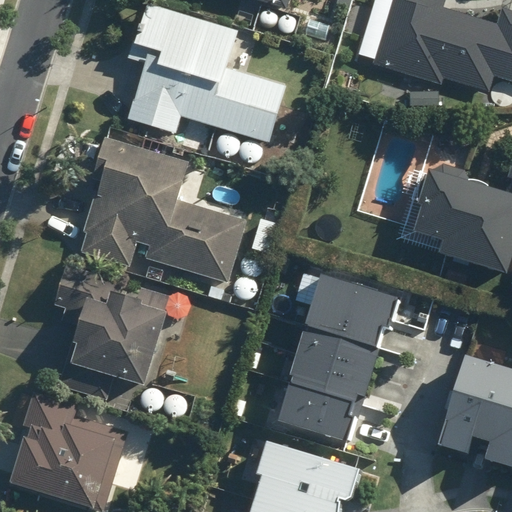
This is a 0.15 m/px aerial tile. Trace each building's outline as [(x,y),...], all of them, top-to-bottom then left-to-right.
[(239,26),(155,0),(145,0),(129,54),(146,59),(129,115),(176,130),(182,111),(270,138),(287,82),(227,64),(239,26)] [(511,76),(511,6),(503,3),(498,20),(442,4),(443,0),(374,0),(359,50),(375,55),(374,60),(405,70),(405,72),(417,76),(418,73),(442,81),(445,73),(490,87),(495,71),(511,76)] [(439,89),(410,89),(410,102),(439,102),(439,89)] [(188,157),(106,133),(93,174),(97,175),(93,186),(96,188),(84,228),(87,229),(81,248),(130,263),(137,237),(150,241),(146,254),(228,279),(247,216),(177,195),(188,157)] [(440,245),(508,265),(511,251),(511,160),(509,171),(511,172),(511,177),(510,185),(430,160),(420,194),(423,196),(415,224),(444,232),(440,245)] [(273,193),(266,210),(281,215),(287,198),(273,193)] [(122,278),(67,261),(54,300),(66,304),(61,317),(78,322),(60,382),(107,397),(116,369),(145,378),(168,305),(166,304),(170,292),(142,284),(140,290),(120,284),(122,278)] [(301,370),(288,414),(352,434),(387,321),(393,325),(401,298),(325,274),(296,368),(301,370)] [(211,282),(209,293),(222,296),(225,285),(211,282)] [(511,371),(462,357),(436,444),(511,466),(511,371)] [(103,509),(128,428),(74,412),(76,403),(34,390),(25,421),(31,423),(29,430),(25,429),(9,480),(103,509)] [(195,406),(205,410),(208,402),(198,399),(195,406)] [(275,433),(247,511),(342,511),(344,494),(351,498),(358,492),(368,464),(275,433)] [(192,436),(190,447),(201,449),(203,439),(192,436)]
